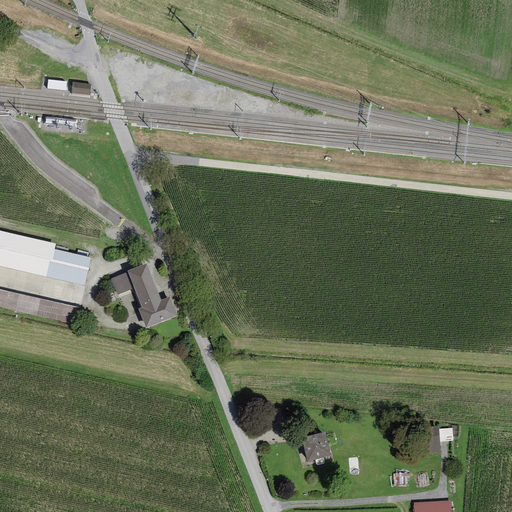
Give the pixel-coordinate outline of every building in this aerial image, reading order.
[(49,90),(67,91),(68,80),(49,80),(49,90)] [(90,86),(73,85),(72,94),(89,96),(90,86)] [(0,287),(80,306),(90,259),(55,249),(56,245),(0,230),(0,287)] [(138,309),(146,328),(177,316),(169,297),(161,300),(146,264),(127,271),(128,272),(134,288),(142,307),(138,309)] [(134,288),(128,272),(110,279),(117,295),(134,288)] [(0,308),(75,325),(79,307),(0,289),(0,308)] [(438,426),(414,428),(416,455),(440,453),(438,426)] [(325,432),(301,438),(307,462),(331,455),(325,432)] [(414,502),(414,511),(451,511),(451,500),(414,502)]
